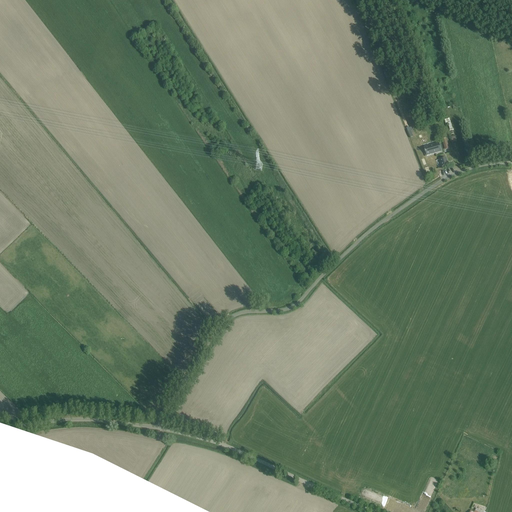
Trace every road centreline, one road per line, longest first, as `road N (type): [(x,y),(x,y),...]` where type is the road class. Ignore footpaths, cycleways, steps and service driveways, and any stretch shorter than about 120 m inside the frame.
road 1 (unclassified): [(157,427),(225,321),(291,307),(428,189),(465,170),(511,163)]
road 2 (unclassified): [(157,427),(226,446),(372,511)]
road 3 (unclassified): [(0,431),(75,419),(157,427)]
